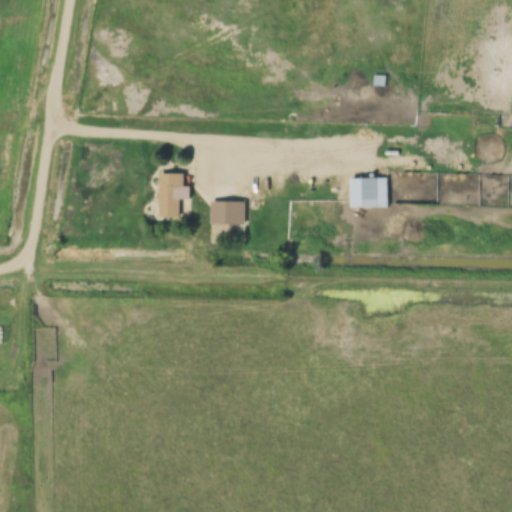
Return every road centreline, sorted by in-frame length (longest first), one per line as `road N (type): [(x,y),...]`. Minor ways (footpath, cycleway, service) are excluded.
road 1 (track): [(51,126),(228,149),(361,150)]
road 2 (track): [(31,270),(68,0)]
